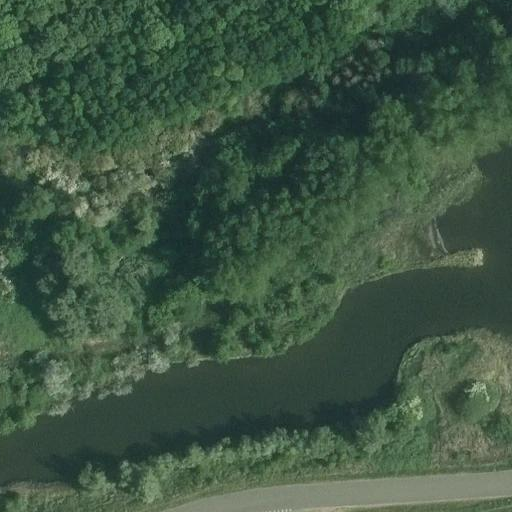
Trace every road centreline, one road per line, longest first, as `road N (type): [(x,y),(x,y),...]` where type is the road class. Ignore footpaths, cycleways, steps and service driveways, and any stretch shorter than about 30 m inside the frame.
road 1 (unclassified): [(511,487),(259,503)]
road 2 (track): [(122,0),(0,70)]
